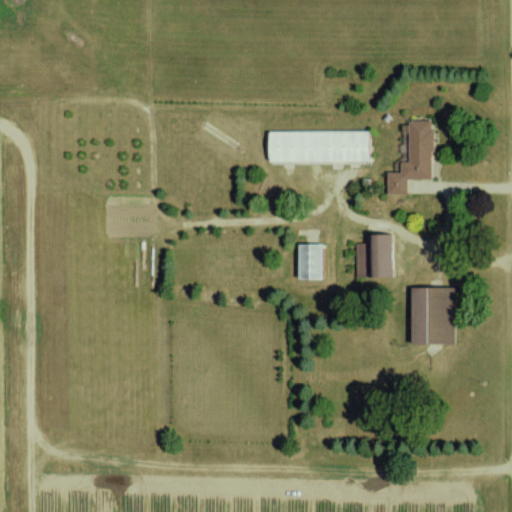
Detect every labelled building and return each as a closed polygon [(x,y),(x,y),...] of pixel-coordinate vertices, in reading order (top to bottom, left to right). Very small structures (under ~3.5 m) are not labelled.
[(436,178),(436,121),(406,122),(406,132),(413,132),(413,161),(404,161),(404,172),(391,172),(391,194),(412,193),(411,179),(436,178)] [(275,130),(275,160),(375,161),(375,131),(275,130)] [(397,234),(373,234),(372,243),(358,243),(357,276),(396,277),(397,234)] [(304,244),(304,278),(328,279),(328,244),(304,244)] [(418,344),(461,343),(460,287),(418,287),(418,344)]
